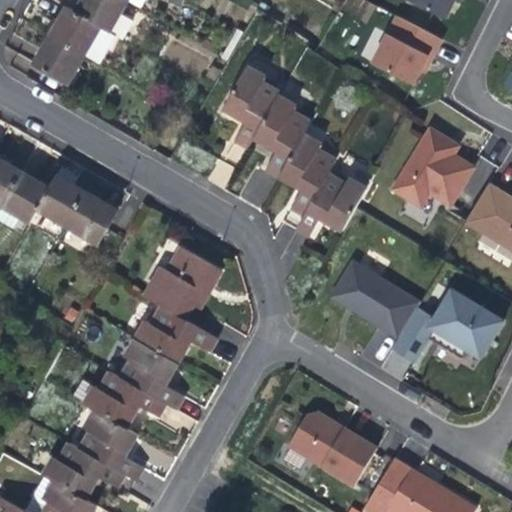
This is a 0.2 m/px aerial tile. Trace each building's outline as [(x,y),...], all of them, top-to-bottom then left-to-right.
[(82,0),(76,11),(102,26),(111,31),(116,34),(122,38),(131,23),(125,20),(126,17),(121,14),(128,3),(123,0),(82,0)] [(416,0),(449,16),(456,0),(416,0)] [(111,31),(102,26),(76,11),(68,5),(61,16),(51,33),(86,54),(100,62),(116,34),(111,31)] [(440,34),(400,14),(376,61),(416,81),(423,68),(440,34)] [(70,82),(86,54),(51,33),(44,46),(35,61),(70,82)] [(444,37),(440,34),(423,68),(427,70),(435,54),(444,37)] [(249,146),(255,135),(279,95),(281,92),(263,81),(267,76),(249,65),(225,106),(235,113),(247,120),(236,138),(249,146)] [(279,175),(280,174),(304,133),(310,121),(293,111),(297,105),(279,95),(255,135),(267,143),(278,149),(267,167),(279,175)] [(433,126),(396,187),(415,199),(429,196),(432,190),(445,198),(456,180),(468,178),(476,165),(456,152),(447,147),(453,138),(433,126)] [(292,206),(304,214),(328,173),(335,160),(319,150),(322,144),(304,133),(280,174),(291,180),(303,187),(292,206)] [(461,143),(453,138),(447,147),(456,152),(461,143)] [(6,161),(0,157),(0,202),(3,205),(23,171),(6,161)] [(346,184),(328,173),(304,214),(296,227),(311,236),(323,216),(331,221),(344,229),(377,172),(359,161),(346,184)] [(64,166),(51,187),(39,208),(68,224),(87,191),(77,185),(73,183),(78,175),(64,166)] [(35,177),(23,171),(3,205),(31,221),(39,208),(51,187),(35,177)] [(453,203),(468,178),(456,180),(445,198),(453,203)] [(491,181),(467,220),(511,247),(511,194),(509,192),(491,181)] [(105,201),(87,191),(68,224),(99,242),(118,208),(105,201)] [(424,204),(429,196),(415,199),(424,204)] [(147,296),(164,306),(190,321),(199,306),(206,310),(217,290),(229,270),(185,245),(171,269),(166,266),(147,296)] [(357,309),(401,336),(420,305),(423,300),(355,259),(333,294),(357,309)] [(454,287),(437,315),(427,333),(431,335),(456,350),(464,356),(469,347),(483,355),(505,318),(454,287)] [(401,336),(396,344),(418,358),(431,335),(427,333),(437,315),(420,305),(401,336)] [(217,337),(190,321),(164,306),(153,325),(147,321),(137,337),(178,361),(187,346),(191,339),(210,350),(217,337)] [(132,360),(123,376),(165,401),(176,408),(184,395),(165,384),(172,372),(178,361),(137,337),(126,356),(132,360)] [(416,360),(418,358),(396,344),(394,346),(416,360)] [(395,353),(386,370),(401,378),(410,360),(395,353)] [(86,402),(96,409),(127,427),(137,409),(141,404),(158,414),(165,401),(123,376),(112,370),(101,387),(96,384),(86,402)] [(91,431),(81,448),(124,473),(136,479),(144,465),(125,455),(130,445),(137,433),(127,427),(96,409),(85,428),(91,431)] [(357,482),(376,450),(333,424),(332,417),(318,409),(309,412),(291,443),(357,482)] [(349,428),(332,417),(333,424),(376,450),(379,445),(349,428)] [(44,473),(55,480),(86,497),(96,481),(99,475),(117,486),(124,473),(81,448),(70,441),(60,459),(55,456),(44,473)] [(413,467),(396,457),(366,505),(377,511),(386,511),(389,508),(395,511),(474,511),(477,506),(413,467)] [(51,502),(44,511),(91,511),(96,504),(86,497),(55,480),(44,499),(51,502)] [(0,511),(29,511),(2,496),(0,500),(0,511)]
